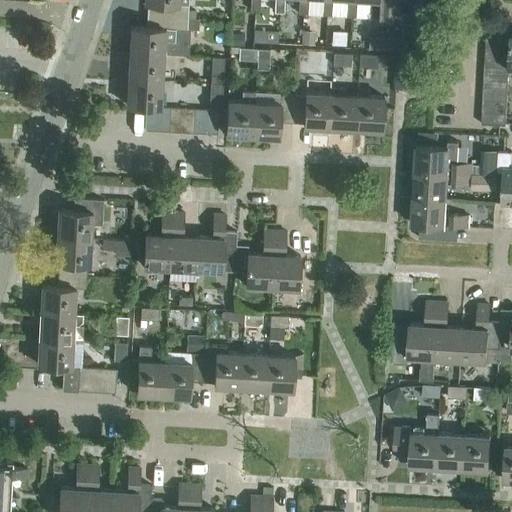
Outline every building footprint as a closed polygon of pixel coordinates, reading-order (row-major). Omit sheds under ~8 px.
[(147,15),(188,17),(188,0),(143,0),(143,2),(147,3),(147,15)] [(260,10),(260,0),(250,0),(250,10),(260,10)] [(275,0),(275,11),(283,12),(284,0),(275,0)] [(299,0),(298,13),(307,13),(307,0),(299,0)] [(322,0),(322,14),(331,15),(331,0),(322,0)] [(346,0),(346,16),(355,16),(356,0),(346,0)] [(370,0),(370,17),(396,18),(396,0),(370,0)] [(188,17),(147,15),(146,26),(130,25),(128,52),(163,54),(164,40),(174,40),(174,29),(187,29),(188,17)] [(255,30),(254,42),(262,42),(263,30),(255,30)] [(409,37),(369,35),(369,49),(408,51),(409,37)] [(509,40),(486,39),(485,51),(509,53),(509,40)] [(239,46),(239,58),(257,59),(258,47),(239,46)] [(269,68),(270,48),(258,47),(257,59),(257,67),(269,68)] [(508,65),(509,53),(485,51),(484,63),(508,65)] [(162,80),(163,54),(128,52),(127,78),(162,80)] [(352,53),(334,52),(333,63),(351,64),(352,53)] [(377,54),(360,53),(360,65),(377,66),(377,54)] [(225,75),(226,58),(214,57),(213,75),(225,75)] [(508,65),(484,63),(484,76),(508,77),(508,68),(508,65)] [(508,77),(484,76),(483,88),(507,89),(508,77)] [(160,107),(162,80),(127,78),(125,105),(145,106),(158,107),(160,107)] [(211,101),(223,101),(224,84),(212,83),(211,101)] [(507,89),(483,88),(482,100),(506,101),(507,89)] [(304,94),(293,93),(291,123),(303,124),(303,127),(329,128),(331,93),(304,92),(304,94)] [(254,102),(252,136),(278,138),(279,122),(291,123),(293,93),(281,93),(280,103),(254,102)] [(355,130),(357,95),(331,93),(329,128),(355,130)] [(357,95),(355,130),(382,132),(384,97),(357,95)] [(252,136),(254,102),(227,100),(225,134),(252,136)] [(506,101),(482,100),(482,112),(506,113),(506,101)] [(145,106),(144,130),(156,131),(158,107),(145,106)] [(156,131),(168,131),(170,107),(160,107),(158,107),(156,131)] [(182,108),(170,107),(168,131),(180,132),(182,108)] [(193,133),(194,109),(182,108),(180,132),(193,133)] [(206,109),(194,109),(193,133),(205,133),(206,109)] [(206,109),(205,133),(217,134),(219,110),(206,109)] [(506,113),(482,112),(481,124),(505,126),(506,113)] [(415,172),(471,174),(471,163),(458,162),(459,141),(449,141),(449,147),(416,146),(415,172)] [(511,205),(511,168),(511,153),(497,152),(496,172),(503,173),(501,205),(511,205)] [(415,172),(414,198),(447,199),(447,184),(470,185),(471,174),(415,172)] [(446,214),(447,199),(414,198),(412,224),(420,224),(420,238),(444,240),(445,226),(468,227),(469,215),(446,214)] [(59,210),(58,236),(92,238),(93,223),(103,223),(104,200),(75,199),(75,211),(59,210)] [(170,268),(174,212),(162,211),(161,235),(146,234),(144,267),(170,268)] [(174,212),(170,268),(196,270),(198,237),(183,236),(184,213),(174,212)] [(198,237),(196,270),(235,272),(236,245),(237,231),(225,230),(226,215),(214,214),(213,238),(198,237)] [(246,286),(272,288),(275,231),(265,231),(264,254),(248,253),(249,245),(236,245),(235,272),(246,273),(246,286)] [(287,232),(275,231),(272,288),(298,289),(300,256),(286,256),(287,232)] [(92,238),(58,236),(56,262),(59,262),(58,275),(86,276),(87,264),(90,264),(92,238)] [(103,236),(102,251),(127,251),(127,237),(103,236)] [(86,288),(86,276),(58,275),(58,287),(42,286),(40,312),(74,314),(74,313),(76,288),(86,288)] [(433,380),(434,359),(438,303),(427,302),(425,326),(410,325),(409,333),(395,333),(393,362),(407,363),(407,357),(423,358),(422,366),(420,366),(420,379),(433,380)] [(434,359),(460,360),(463,328),(447,327),(449,304),(438,303),(434,359)] [(477,329),(463,328),(460,360),(487,362),(488,348),(499,349),(499,345),(501,323),(489,322),(491,306),(479,305),(477,329)] [(159,307),(141,307),(141,319),(159,319),(159,307)] [(511,349),(511,310),(501,310),(501,323),(499,345),(511,346),(511,349)] [(40,312),(39,338),(73,340),(74,325),(78,325),(82,319),(82,313),(74,313),(74,314),(40,312)] [(263,314),(244,313),(244,324),(259,325),(263,323),(263,314)] [(288,315),(271,314),(271,326),(288,326),(288,315)] [(128,316),(116,316),(116,334),(127,334),(128,316)] [(71,366),(73,340),(39,338),(37,364),(63,366),(71,366)] [(127,342),(115,342),(114,360),(126,360),(127,342)] [(216,385),(242,387),(244,353),(227,352),(227,345),(205,344),(205,353),(206,353),(204,382),(216,382),(216,385)] [(165,361),(151,360),(151,353),(139,352),(137,393),(164,395),(166,361),(165,361)] [(193,355),(165,354),(165,361),(166,361),(164,395),(191,396),(192,381),(204,382),(206,353),(205,353),(193,353),(193,355)] [(270,354),(244,353),(242,387),(268,388),(270,354)] [(297,356),(270,354),(268,388),(295,390),(297,356)] [(79,367),(71,366),(63,366),(62,390),(78,391),(79,367)] [(91,392),(92,367),(79,367),(78,391),(91,392)] [(104,368),(92,367),(91,392),(103,392),(104,368)] [(117,369),(104,368),(103,392),(116,393),(117,369)] [(441,385),(423,383),(422,395),(440,396),(441,385)] [(467,386),(449,385),(448,397),(466,398),(467,386)] [(493,388),(475,387),(474,399),(492,400),(493,388)] [(437,467),(439,433),(440,413),(428,413),(427,432),(414,431),(415,425),(395,424),(394,445),(399,446),(398,459),(410,460),(410,465),(437,467)] [(437,467),(463,468),(464,434),(439,433),(437,467)] [(464,434),(463,468),(489,470),(491,436),(464,434)] [(59,511),(85,511),(89,464),(77,464),(76,488),(60,487),(59,511)] [(85,511),(112,511),(113,490),(98,489),(99,465),(89,464),(85,511)] [(28,478),(28,468),(0,466),(0,511),(10,511),(13,477),(28,478)] [(113,490),(112,511),(150,511),(152,497),(152,483),(140,482),(141,467),(130,467),(128,490),(113,490)] [(189,511),(191,483),(180,483),(179,506),(163,505),(164,497),(152,497),(150,511),(189,511)] [(191,483),(189,511),(216,511),(217,509),(201,508),(202,484),(191,483)] [(261,511),(263,496),(252,495),(250,511),(261,511)] [(263,496),(261,511),(273,511),(274,496),(263,496)]
